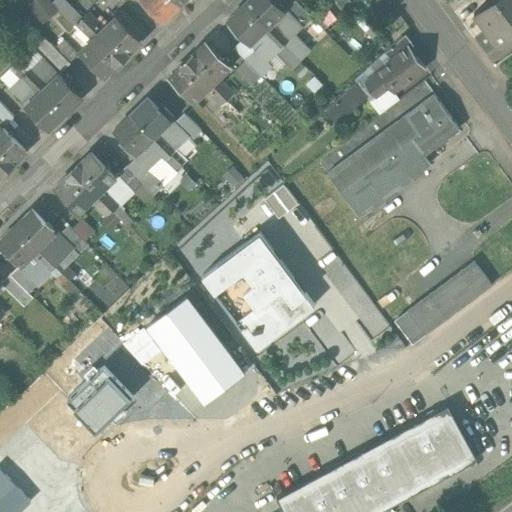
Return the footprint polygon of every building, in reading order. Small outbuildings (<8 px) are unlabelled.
[(44,18),(58,5),(53,0),(34,0),(30,5),(44,18)] [(146,0),(165,18),(181,3),(177,0),(146,0)] [(290,20),(270,0),(251,0),(245,5),(268,28),(273,24),(289,41),(284,45),(300,61),(308,53),(286,30),(287,29),(283,26),(290,20)] [(511,0),(491,0),(474,13),(486,30),(511,10),(511,0)] [(313,19),(298,4),(290,12),(305,27),(313,19)] [(245,5),(230,21),(239,30),(238,31),(251,44),(263,33),(268,28),(245,5)] [(511,10),(486,30),(499,46),(511,36),(511,10)] [(106,28),(90,12),(80,22),(96,38),(106,28)] [(96,38),(84,50),(107,74),(141,41),(118,17),(106,28),(96,38)] [(310,44),(324,31),(313,20),(300,33),(310,44)] [(289,41),(273,24),(268,28),(284,45),(289,41)] [(284,45),(268,28),(263,33),(279,50),(284,45)] [(425,69),(401,37),(385,52),(388,57),(387,58),(391,63),(366,82),(377,97),(389,87),(393,93),(425,69)] [(79,55),(65,41),(57,48),(71,62),(79,55)] [(207,41),(171,75),(195,100),(208,88),(218,78),(230,66),(207,41)] [(57,48),(50,42),(43,49),(64,70),(72,63),(57,48)] [(300,61),(284,45),(279,50),(276,53),(291,70),(300,61)] [(83,98),(43,58),(27,74),(44,91),(66,114),(83,98)] [(44,91),(27,74),(22,78),(40,95),(44,91)] [(233,94),(218,78),(208,88),(223,104),(233,94)] [(425,81),(319,160),(329,173),(434,94),(425,81)] [(66,114),(44,91),(40,95),(28,106),(50,129),(66,114)] [(434,94),(329,173),(361,216),(412,178),(406,169),(460,129),(434,94)] [(171,121),(148,98),(132,113),(155,137),(160,133),(166,139),(173,146),(176,149),(185,140),(169,123),(171,121)] [(14,118),(0,102),(0,121),(5,126),(14,118)] [(155,137),(132,113),(116,129),(138,153),(139,152),(153,166),(163,156),(163,155),(156,149),(150,142),(155,137)] [(202,130),(185,113),(175,122),(192,140),(202,130)] [(0,177),(26,152),(1,127),(0,128),(0,177)] [(155,137),(150,142),(156,149),(166,139),(160,133),(155,137)] [(166,139),(156,149),(163,155),(168,150),(173,146),(166,139)] [(176,149),(173,146),(168,150),(171,154),(180,163),(186,158),(176,149)] [(171,154),(168,150),(163,155),(163,156),(166,159),(171,154)] [(92,152),(57,186),(80,211),(93,199),(103,189),(115,177),(92,152)] [(180,163),(171,154),(166,159),(177,171),(183,166),(180,163)] [(163,185),(136,157),(127,166),(144,183),(155,194),(163,185)] [(144,183),(127,166),(118,174),(135,192),(144,183)] [(133,220),(103,189),(93,199),(108,214),(113,210),(128,225),(133,220)] [(58,236),(33,209),(17,225),(38,248),(44,243),(50,237),(53,241),(58,236)] [(38,248),(17,225),(0,240),(22,264),(34,253),(38,248)] [(88,245),(73,229),(62,239),(78,255),(88,245)] [(260,233),(204,274),(258,346),(313,305),(260,233)] [(38,248),(34,253),(40,260),(50,250),(44,243),(38,248)] [(50,250),(40,260),(46,266),(52,262),(57,257),(50,250)] [(57,257),(52,262),(55,265),(60,260),(57,257)] [(66,265),(61,260),(60,260),(55,265),(60,270),(66,265)] [(55,265),(52,262),(46,266),(50,270),(55,265)] [(474,262),(410,310),(427,333),(492,285),(474,262)] [(55,265),(50,270),(55,275),(60,270),(55,265)] [(37,285),(19,266),(10,274),(29,293),(37,285)] [(29,293),(10,274),(2,283),(20,302),(29,293)] [(187,295),(147,324),(206,403),(246,373),(187,295)] [(10,322),(0,311),(0,321),(5,327),(10,322)] [(68,398),(98,429),(134,395),(104,363),(68,398)] [(449,405),(277,498),(284,511),(377,511),(478,458),(449,405)] [(0,465),(0,511),(13,511),(29,497),(0,466),(0,465)]
